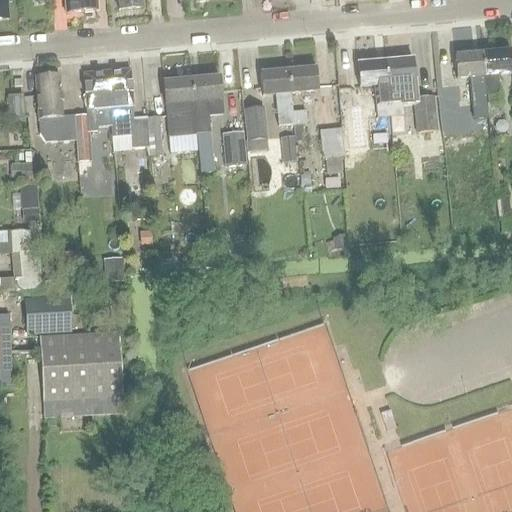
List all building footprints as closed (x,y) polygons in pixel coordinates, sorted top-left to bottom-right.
[(0,0),(0,22),(8,22),(6,5),(11,5),(10,0),(0,0)] [(81,15),(79,0),(63,0),(65,16),(81,15)] [(79,0),(81,15),(97,14),(95,0),(79,0)] [(117,0),(118,11),(124,11),(141,10),(139,0),(117,0)] [(509,52),(481,55),(483,80),(485,97),(486,110),(487,119),(501,117),(497,78),(511,77),(509,52)] [(481,55),(453,58),(455,82),(469,81),(473,120),(487,119),(486,110),(485,97),(483,80),(481,55)] [(413,61),(384,64),(390,118),(402,117),(401,106),(402,106),(401,87),(415,86),(413,61)] [(376,119),(390,118),(384,64),(356,66),(358,91),(373,89),(374,109),(375,108),(376,119)] [(287,73),(289,96),(317,93),(315,70),(287,73)] [(147,150),(145,119),(132,120),(131,110),(132,110),(132,105),(133,104),(133,99),(131,97),(129,72),(106,74),(111,128),(111,139),(129,138),(130,151),(147,150)] [(287,73),(259,75),(261,98),(275,97),(278,129),(292,128),(291,114),(289,96),(287,73)] [(74,118),(73,118),(75,143),(76,164),(76,172),(91,171),(90,164),(89,134),(97,133),(96,130),(111,128),(106,74),(82,76),(85,101),(83,103),(84,108),(85,109),(86,117),(74,118)] [(75,143),(73,118),(61,119),(60,105),(63,102),(62,96),(59,94),(58,78),(34,80),(38,122),(39,136),(44,146),(75,143)] [(219,79),(190,81),(193,104),(194,123),(205,122),(205,118),(222,116),(221,102),(219,79)] [(190,81),(162,84),(164,107),(167,139),(182,138),(196,137),(194,123),(193,104),(190,81)] [(9,107),(9,115),(10,121),(22,120),(21,98),(8,99),(9,107)] [(434,98),(412,100),(415,136),(437,134),(434,98)] [(242,111),(244,125),(246,144),(266,142),(263,109),(242,111)] [(356,109),(346,110),(347,131),(347,132),(358,131),(356,109)] [(291,114),(292,127),(294,127),(303,127),(306,126),(305,113),(291,114)] [(146,119),(145,119),(147,150),(148,149),(149,159),(161,158),(158,120),(147,120),(146,119)] [(205,122),(194,123),(196,137),(209,136),(208,123),(205,123),(205,122)] [(303,127),(294,127),(295,143),(305,142),(303,127)] [(340,132),(340,131),(319,133),(321,162),(325,161),(340,160),(343,160),(340,132)] [(225,168),(245,166),(242,134),(222,136),(225,168)] [(293,138),(279,140),(282,166),(296,164),(293,138)] [(340,160),(325,161),(326,177),(342,176),(340,160)] [(36,165),(11,167),(12,180),(37,179),(36,165)] [(309,177),(300,177),(300,186),(309,186),(309,177)] [(39,210),(22,212),(22,223),(39,222),(39,210)] [(510,220),(500,221),(501,236),(511,235),(510,220)] [(0,294),(23,292),(41,291),(38,255),(41,254),(39,232),(0,234),(0,257),(10,257),(12,282),(0,282),(0,294)] [(150,234),(140,234),(140,246),(151,246),(150,234)] [(347,250),(344,239),(332,242),(335,254),(347,250)] [(82,254),(54,256),(55,284),(83,283),(82,254)] [(120,261),(104,262),(105,284),(121,283),(120,261)] [(67,296),(24,299),(26,338),(70,335),(67,296)] [(123,416),(118,334),(38,338),(42,421),(123,416)] [(390,412),(380,415),(386,433),(396,430),(390,412)]
